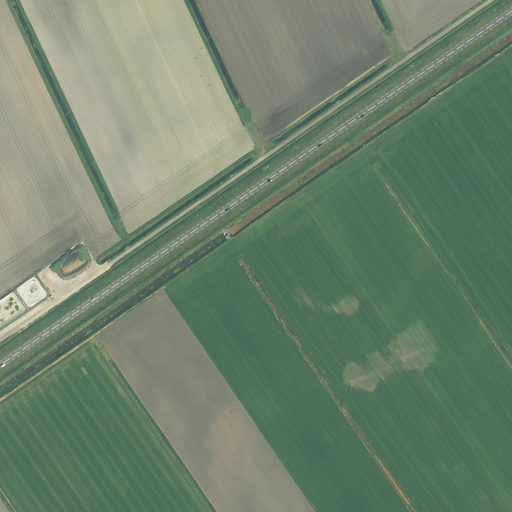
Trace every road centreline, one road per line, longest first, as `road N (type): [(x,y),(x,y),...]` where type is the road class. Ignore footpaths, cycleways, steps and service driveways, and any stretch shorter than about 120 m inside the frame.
road 1 (primary): [(0,365),(511,11)]
road 2 (unclassified): [(0,339),(491,0)]
